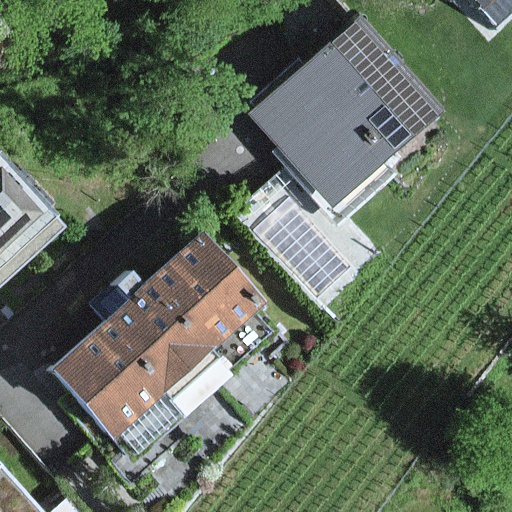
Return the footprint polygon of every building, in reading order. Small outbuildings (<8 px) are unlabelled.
[(511,19),(511,0),(486,0),(509,23),(511,19)] [(462,106),(370,6),(260,108),(352,207),(462,106)] [(0,286),(79,224),(14,143),(0,154),(0,286)] [(283,297),(213,222),(63,362),(133,436),(283,297)] [(0,511),(41,511),(0,465),(0,511)]
